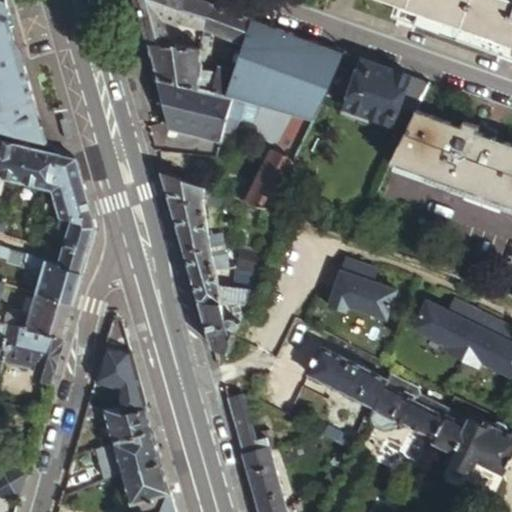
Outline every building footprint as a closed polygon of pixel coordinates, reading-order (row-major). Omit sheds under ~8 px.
[(0,0),(0,129),(47,144),(15,34),(5,0),(0,0)] [(181,19),(185,0),(136,0),(138,4),(164,15),(164,18),(180,23),(181,19)] [(211,2),(204,0),(185,0),(181,19),(207,28),(211,2)] [(511,0),(393,0),(403,3),(400,10),(500,45),(511,49),(511,0)] [(252,17),(211,2),(207,28),(240,40),(246,41),(252,17)] [(164,15),(138,4),(148,41),(166,42),(172,43),(164,18),(164,15)] [(154,60),(158,77),(233,96),(245,99),(261,103),(291,111),(315,117),(345,49),(252,17),(246,41),(240,40),(237,48),(239,49),(232,69),(225,68),(224,73),(201,69),(202,64),(164,57),(154,60)] [(166,42),(148,41),(154,60),(164,57),(202,64),(204,50),(172,43),(166,42)] [(428,79),(362,55),(343,109),(367,118),(369,112),(394,122),(403,97),(420,103),(428,79)] [(236,134),(240,120),(245,99),(233,96),(158,77),(172,128),(222,141),(224,131),(236,134)] [(464,124),(415,106),(395,158),(511,202),(511,140),(480,129),(482,124),(466,119),(464,124)] [(274,147),(297,156),(315,117),(291,111),(274,147)] [(26,145),(0,137),(0,176),(18,180),(26,145)] [(26,145),(18,180),(50,187),(53,188),(60,154),(26,145)] [(274,208),(297,156),(274,147),(250,200),(274,208)] [(75,157),(60,154),(53,188),(62,218),(61,224),(67,224),(68,218),(93,218),(75,157)] [(163,171),(187,254),(214,249),(211,231),(208,216),(222,221),(227,209),(206,202),(206,199),(206,186),(163,171)] [(227,209),(277,226),(283,211),(274,208),(250,200),(206,186),(206,199),(228,206),(227,209)] [(72,225),(63,253),(87,260),(96,227),(93,218),(68,218),(67,224),(72,225)] [(211,231),(214,249),(228,248),(224,230),(211,231)] [(0,246),(0,256),(8,259),(8,256),(10,250),(0,246)] [(187,254),(200,298),(248,303),(254,288),(260,271),(240,267),(239,283),(242,283),(242,287),(220,285),(217,267),(230,267),(228,248),(214,249),(187,254)] [(10,250),(8,256),(22,261),(24,261),(25,254),(10,250)] [(240,267),(260,271),(267,254),(244,251),(239,267),(240,267)] [(74,303),(83,271),(25,254),(24,261),(22,261),(26,269),(30,270),(26,285),(38,288),(36,293),(74,303)] [(352,304),(390,318),(400,290),(376,281),(380,270),(350,258),(333,304),(349,310),(352,304)] [(4,321),(66,334),(74,303),(36,293),(35,299),(23,296),(20,309),(12,307),(6,311),(4,321)] [(214,345),(231,350),(248,303),(200,298),(214,345)] [(484,359),(511,372),(511,324),(457,298),(452,309),(430,299),(416,326),(454,344),(451,350),(482,365),(484,359)] [(111,324),(105,344),(132,349),(127,334),(124,323),(122,317),(117,315),(114,319),(111,324)] [(53,378),(66,334),(4,321),(0,320),(0,366),(3,367),(5,357),(37,364),(35,375),(53,378)] [(122,411),(147,403),(139,375),(132,349),(105,344),(95,380),(120,387),(122,407),(122,411)] [(377,406),(391,379),(390,378),(327,347),(312,375),(372,404),(377,406)] [(421,385),(394,371),(390,378),(391,379),(377,406),(376,407),(378,407),(373,416),(375,422),(385,427),(394,424),(397,425),(408,421),(437,434),(438,435),(453,406),(423,393),(421,385)] [(230,397),(261,511),(290,511),(271,443),(279,441),(277,434),(260,439),(246,392),(230,397)] [(114,442),(154,428),(147,403),(122,411),(107,415),(114,442)] [(466,412),(453,406),(438,435),(437,434),(434,439),(453,449),(478,461),(479,459),(507,473),(511,463),(511,430),(475,412),(466,412)] [(123,473),(163,459),(154,428),(114,442),(123,473)] [(453,449),(450,453),(476,466),(478,461),(453,449)] [(132,501),(167,490),(171,489),(163,459),(123,473),(131,501),(132,501)] [(0,468),(0,491),(19,497),(26,472),(1,465),(0,468)] [(177,511),(171,489),(167,490),(159,510),(158,511),(177,511)] [(159,510),(167,490),(132,501),(135,510),(149,505),(159,510)]
